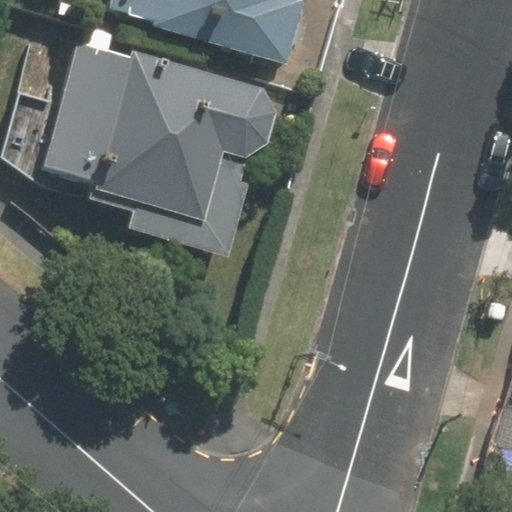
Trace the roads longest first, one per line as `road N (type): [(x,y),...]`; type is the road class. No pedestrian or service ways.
road 1 (residential): [(480,0),(337,511)]
road 2 (secondary): [(152,511),(0,380)]
